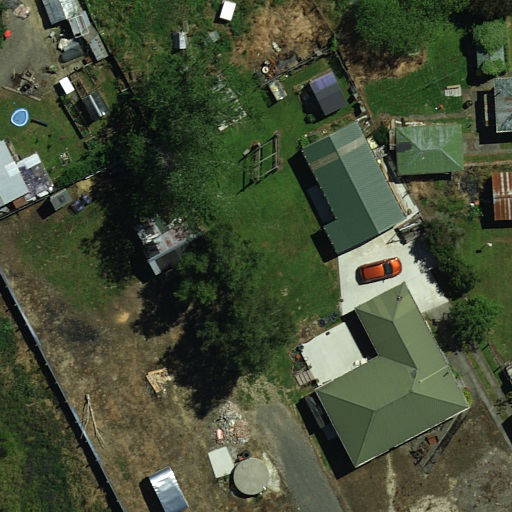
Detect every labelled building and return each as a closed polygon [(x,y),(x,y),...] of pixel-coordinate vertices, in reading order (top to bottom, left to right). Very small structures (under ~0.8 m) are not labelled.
[(494,76),(495,138),(511,137),(511,31),(482,32),(483,76),(494,76)] [(360,117),(298,145),(336,229),(325,234),(337,260),(410,227),(360,117)] [(458,122),(390,125),(392,180),(460,177),(458,122)] [(7,135),(0,137),(0,221),(38,205),(7,135)] [(511,167),(496,167),(497,225),(511,224),(511,167)] [(404,274),(354,301),(389,365),(323,401),(363,474),(478,412),(404,274)]
